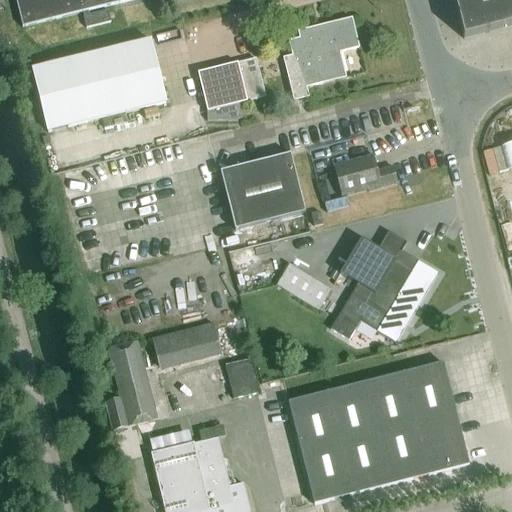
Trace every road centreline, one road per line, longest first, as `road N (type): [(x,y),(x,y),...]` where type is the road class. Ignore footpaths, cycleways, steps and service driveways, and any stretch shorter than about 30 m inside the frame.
road 1 (unclassified): [(511,377),(441,101)]
road 2 (unclassified): [(65,511),(0,250)]
